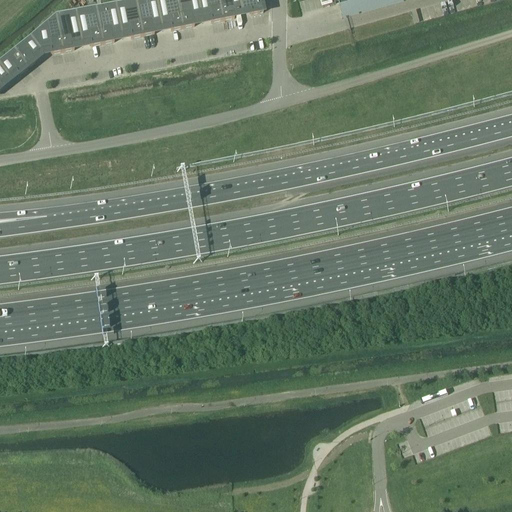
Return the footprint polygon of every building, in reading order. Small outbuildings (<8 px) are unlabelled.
[(161,31),(155,0),(147,0),(135,3),(142,38),(154,36),(154,35),(153,35),(153,33),(161,31)] [(170,32),(182,30),(175,0),(155,0),(161,31),(170,29),(170,31),(170,32)] [(201,23),(196,0),(175,0),(182,30),(194,28),(194,27),(193,27),(193,25),(201,23)] [(210,24),(222,22),(217,0),(196,0),(201,23),(210,22),(210,24)] [(233,19),(233,17),(241,15),(238,0),(217,0),(222,22),(234,20),(234,19),(233,19)] [(250,16),(263,14),(259,0),(238,0),(241,15),(250,14),(250,16)] [(320,0),(322,8),(336,4),(335,3),(339,2),(342,16),(341,17),(342,19),(347,17),(410,0),(320,0)] [(142,38),(135,3),(115,7),(121,39),(130,37),(130,39),(130,40),(142,38)] [(121,39),(115,7),(95,10),(102,46),(114,44),(114,43),(113,43),(113,41),(121,39)] [(90,47),(90,48),(102,46),(95,10),(75,14),(81,47),(90,45),(90,47)] [(73,51),(73,49),(81,47),(75,14),(55,18),(62,54),(74,52),(73,51)] [(50,55),(50,56),(62,54),(55,18),(37,34),(41,55),(50,53),(50,55)] [(41,55),(37,34),(29,41),(13,53),(27,70),(36,63),(36,62),(35,63),(34,61),(41,55)] [(27,70),(13,53),(0,63),(0,69),(9,81),(16,75),(17,77),(17,78),(27,70)] [(0,91),(4,88),(3,88),(2,86),(9,81),(0,69),(0,91)]
